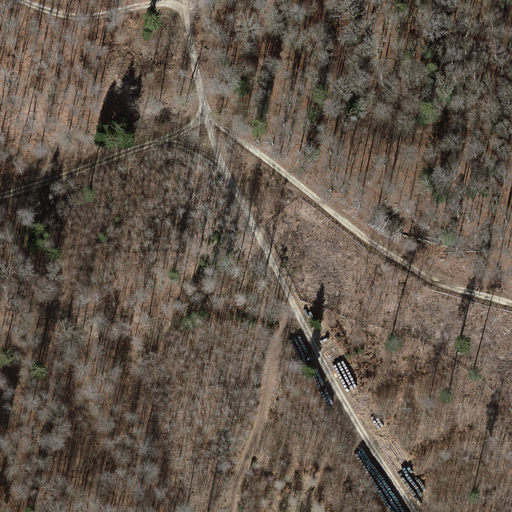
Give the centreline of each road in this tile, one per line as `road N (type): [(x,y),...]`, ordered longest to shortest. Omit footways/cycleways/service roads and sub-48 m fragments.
road 1 (track): [(206,114),(430,266),(511,302)]
road 2 (track): [(416,511),(295,310)]
road 3 (track): [(0,195),(163,139),(206,114)]
road 4 (track): [(206,114),(222,166),(295,310)]
